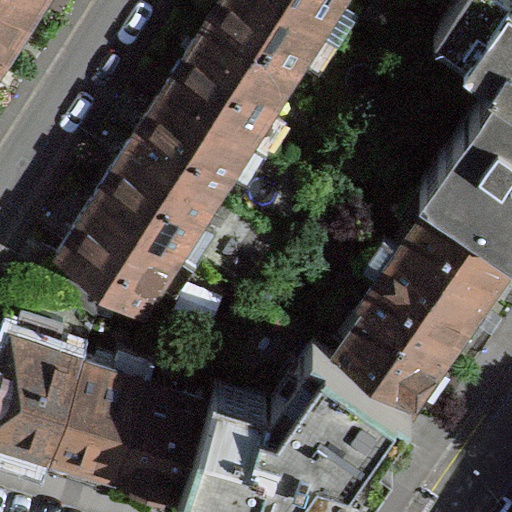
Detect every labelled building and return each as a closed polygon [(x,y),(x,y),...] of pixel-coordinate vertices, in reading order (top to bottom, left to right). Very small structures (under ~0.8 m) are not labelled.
[(9,43),(36,0),(0,0),(0,50),(3,53),(9,43)] [(200,23),(285,77),(321,21),(287,0),(215,0),(207,12),(200,23)] [(287,0),(321,21),(334,0),(287,0)] [(511,0),(446,0),(433,21),(497,65),(511,75),(511,0)] [(285,77),(200,23),(173,66),(165,79),(249,133),(285,77)] [(420,174),(436,186),(511,238),(511,75),(497,65),(420,174)] [(249,133),(165,79),(135,125),(129,134),(213,189),(249,133)] [(68,174),(93,190),(178,244),(213,189),(129,134),(101,178),(100,180),(74,164),(68,174)] [(511,238),(436,186),(398,240),(481,298),(486,290),(511,252),(511,238)] [(178,244),(93,190),(64,236),(57,247),(104,277),(142,301),(178,244)] [(446,346),(481,298),(398,240),(360,295),(366,299),(442,352),(446,346)] [(104,277),(57,247),(40,273),(95,307),(104,277)] [(366,299),(333,346),(409,399),(414,393),(422,382),(430,387),(446,364),(438,358),(442,352),(366,299)] [(51,445),(82,347),(55,339),(63,316),(21,302),(0,368),(0,441),(13,446),(23,436),(36,440),(51,445)] [(215,371),(210,388),(180,481),(236,498),(232,511),(233,511),(330,511),(338,501),(350,509),(393,447),(382,439),(409,399),(333,346),(311,330),(270,389),(215,371)] [(112,464),(115,465),(146,368),(82,347),(51,445),(63,449),(78,454),(81,465),(102,472),(112,464)] [(179,486),(180,481),(210,388),(146,368),(115,465),(125,469),(179,486)]
